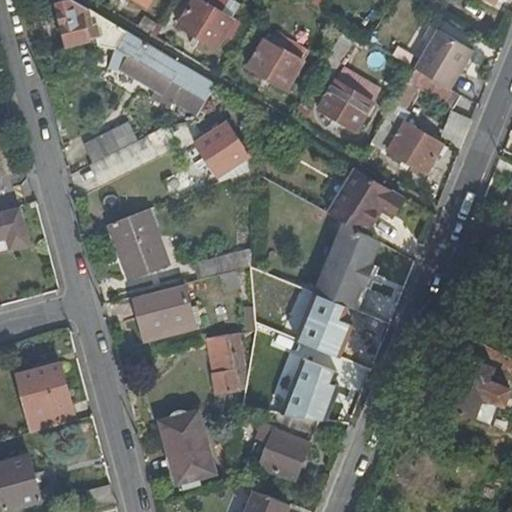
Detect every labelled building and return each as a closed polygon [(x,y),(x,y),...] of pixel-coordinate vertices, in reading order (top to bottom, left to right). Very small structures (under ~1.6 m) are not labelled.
[(78,2),(74,0),(46,0),(51,2),(54,1),(57,3),(67,45),(86,41),(89,49),(99,47),(117,50),(127,32),(78,2)] [(135,0),(149,8),(154,0),(135,0)] [(236,21),(201,0),(196,0),(181,27),(219,50),(236,21)] [(223,0),(201,0),(236,21),(242,11),(223,0)] [(315,0),(312,7),(321,13),(328,0),(315,0)] [(315,44),(321,29),(286,15),(280,29),(315,44)] [(418,70),(452,91),(476,50),(438,27),(429,22),(421,37),(429,42),(414,68),(418,70)] [(347,28),(310,89),(320,95),(358,34),(347,28)] [(117,50),(111,60),(124,62),(168,89),(167,90),(178,96),(182,89),(205,102),(216,85),(149,44),(127,32),(117,50)] [(306,63),(268,39),(250,68),(289,91),(306,63)] [(347,67),(338,81),(376,105),(385,90),(347,67)] [(455,109),(462,97),(452,91),(418,70),(397,105),(408,111),(421,89),(455,109)] [(376,105),(338,81),(320,110),(358,133),(376,105)] [(218,86),(216,85),(205,102),(230,118),(240,100),(218,86)] [(251,130),(251,106),(240,100),(230,118),(251,130)] [(392,114),(407,123),(413,114),(408,111),(397,105),(392,114)] [(474,119),(451,110),(440,136),(452,141),(450,145),(461,150),(474,119)] [(392,114),(374,142),(428,175),(445,146),(407,123),(392,114)] [(205,157),(211,164),(220,178),(251,156),(228,124),(197,145),(205,157)] [(93,165),(121,150),(112,131),(84,146),(93,165)] [(93,165),(91,166),(99,181),(145,158),(143,153),(156,147),(150,135),(121,150),(93,165)] [(207,166),(211,164),(205,157),(203,159),(207,166)] [(82,192),(97,184),(87,166),(72,174),(82,192)] [(381,210),(385,212),(394,218),(404,200),(357,172),(336,208),(371,228),(378,215),(381,210)] [(168,266),(148,209),(113,224),(133,278),(168,266)] [(20,210),(0,215),(0,240),(6,239),(10,251),(29,246),(20,210)] [(372,266),(381,243),(345,222),(317,294),(324,297),(356,310),(364,288),(369,290),(377,268),(372,266)] [(133,278),(113,224),(107,226),(127,280),(133,278)] [(252,268),(253,252),(196,266),(200,281),(252,268)] [(317,294),(252,268),(254,291),(316,316),(324,297),(317,294)] [(186,285),(137,297),(148,341),(197,329),(186,285)] [(246,306),(248,333),(256,332),(254,306),(246,306)] [(344,386),(362,341),(319,323),(296,377),(329,391),(333,381),(344,386)] [(222,373),(214,374),(218,396),(240,392),(238,378),(243,377),(241,361),(243,361),(239,336),(216,340),(222,373)] [(208,341),(214,374),(222,373),(216,340),(208,341)] [(254,347),(247,396),(274,400),(282,352),(254,347)] [(456,389),(451,402),(449,407),(491,423),(498,405),(484,398),(495,368),(468,358),(456,389)] [(20,377),(35,433),(77,422),(62,365),(20,377)] [(441,398),(451,402),(456,389),(447,385),(441,398)] [(162,417),(165,430),(203,421),(200,406),(162,417)] [(321,421),(269,413),(249,461),(297,480),(321,421)] [(203,421),(165,430),(179,484),(217,475),(203,421)] [(43,501),(31,456),(0,463),(0,486),(7,511),(43,501)] [(117,503),(113,487),(89,493),(93,510),(117,503)] [(277,511),(281,501),(261,493),(254,511),(277,511)]
